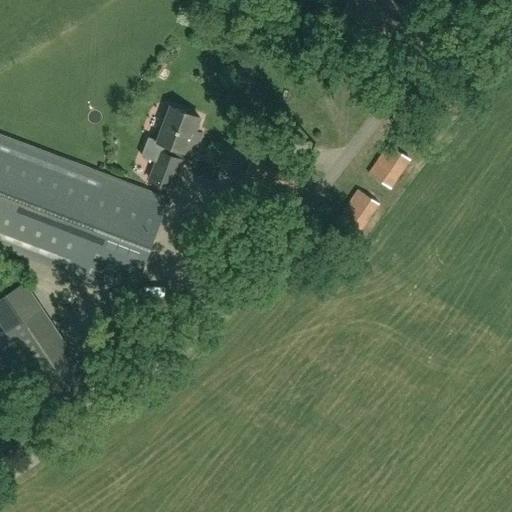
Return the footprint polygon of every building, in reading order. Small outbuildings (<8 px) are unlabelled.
[(142,155),(157,161),(150,179),(173,187),(184,155),(192,158),(198,142),(192,140),(200,116),(172,106),(160,140),(149,136),(142,155)] [(0,244),(133,295),(169,199),(0,134),(0,244)] [(390,187),(411,158),(389,144),(370,174),(390,187)] [(246,176),(295,195),(306,165),(257,146),(246,176)] [(380,202),(359,189),(334,225),(354,238),(380,202)] [(86,382),(38,311),(20,284),(0,297),(0,345),(43,410),(86,382)]
